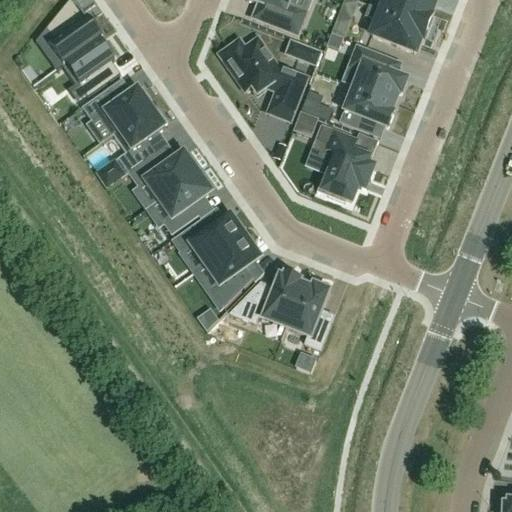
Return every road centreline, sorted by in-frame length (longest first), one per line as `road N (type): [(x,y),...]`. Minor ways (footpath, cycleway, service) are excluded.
road 1 (unclassified): [(224,511),(0,193)]
road 2 (residential): [(162,52),(292,234),(383,268)]
road 3 (residential): [(383,268),(486,0)]
road 4 (tertiary): [(384,511),(394,450),(454,297)]
road 5 (tertiary): [(454,297),(511,145)]
road 6 (residential): [(463,511),(511,362)]
